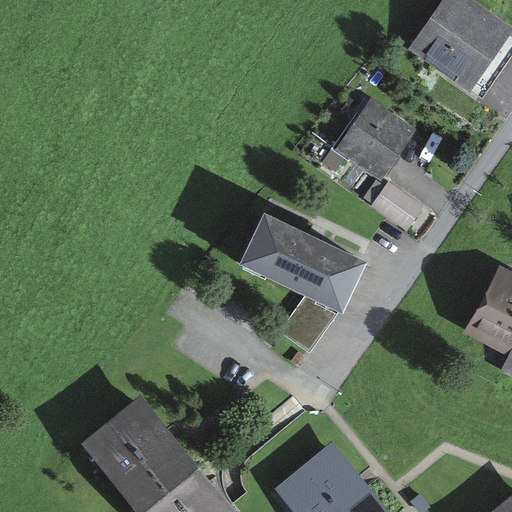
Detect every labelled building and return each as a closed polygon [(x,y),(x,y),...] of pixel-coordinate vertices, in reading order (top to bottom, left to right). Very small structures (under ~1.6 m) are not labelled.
[(511,28),(471,0),(448,0),(413,51),(473,93),(511,38),(511,28)] [(375,98),(340,150),(383,179),(418,128),(375,98)] [(390,184),(372,208),(406,233),(424,209),(390,184)] [(344,313),(366,264),(264,217),(241,266),(344,313)] [(511,379),(511,273),(500,267),(466,331),(511,354),(511,355),(502,375),(511,379)] [(86,442),(143,511),(228,511),(233,509),(141,397),(86,442)] [(388,511),(333,446),(282,489),(302,511),(388,511)] [(511,511),(511,501),(499,511),(511,511)]
